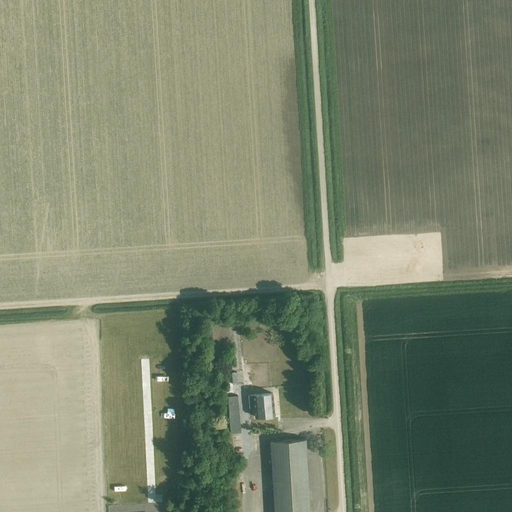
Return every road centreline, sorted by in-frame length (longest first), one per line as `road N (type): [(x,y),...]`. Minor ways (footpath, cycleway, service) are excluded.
road 1 (unclassified): [(347,511),(313,0)]
road 2 (unknown): [(332,284),(0,305)]
